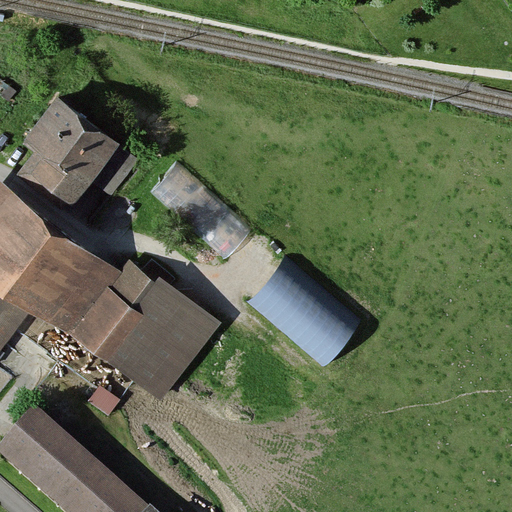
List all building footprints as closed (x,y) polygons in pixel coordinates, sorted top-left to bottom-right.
[(137,156),(60,99),(34,135),(53,150),(39,169),(76,196),(88,181),(108,195),(137,156)] [(154,190),(194,210),(199,201),(184,194),(194,174),(168,162),(154,190)] [(0,182),(0,283),(32,305),(162,392),(217,315),(126,251),(116,265),(0,182)] [(284,250),(248,295),(326,358),(362,314),(284,250)] [(0,353),(32,305),(0,283),(0,353)] [(138,511),(35,420),(0,459),(0,467),(50,511),(138,511)]
